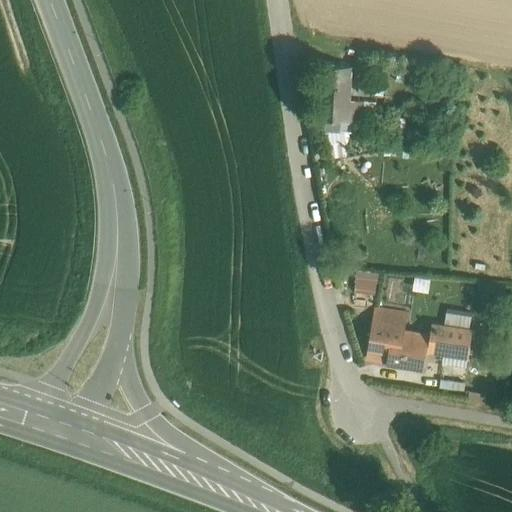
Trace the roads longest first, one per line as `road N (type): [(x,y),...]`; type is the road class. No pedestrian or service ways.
road 1 (residential): [(282,0),(323,278),(353,398),(374,422)]
road 2 (tertiary): [(117,258),(108,161),(50,0)]
road 3 (tertiary): [(237,496),(147,413),(121,332)]
road 4 (tertiary): [(117,258),(42,423)]
road 5 (secondary): [(237,496),(85,438)]
